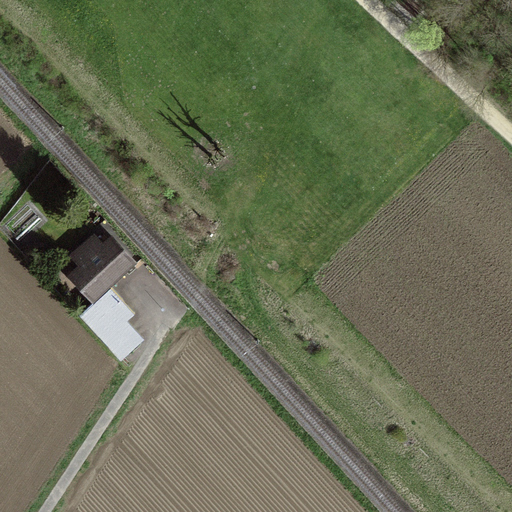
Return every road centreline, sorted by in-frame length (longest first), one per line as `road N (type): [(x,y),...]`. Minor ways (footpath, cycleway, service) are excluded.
road 1 (track): [(45,511),(172,316)]
road 2 (track): [(372,0),(511,129)]
